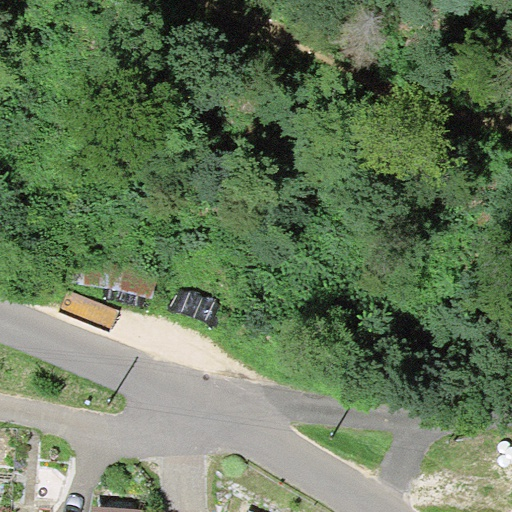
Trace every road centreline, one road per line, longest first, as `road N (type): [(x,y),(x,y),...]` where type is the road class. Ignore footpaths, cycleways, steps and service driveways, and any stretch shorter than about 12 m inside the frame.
road 1 (unclassified): [(384,511),(230,426),(0,322)]
road 2 (track): [(230,426),(511,420)]
